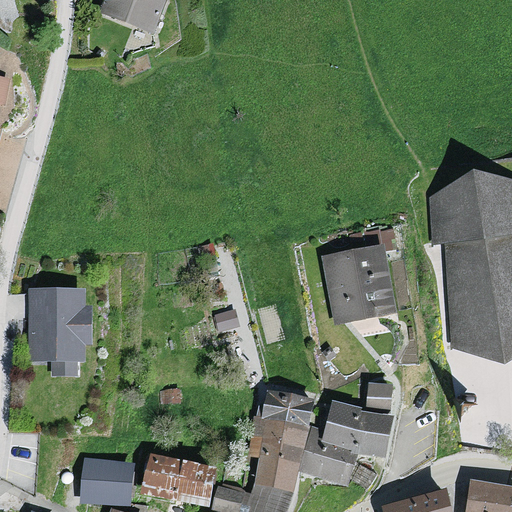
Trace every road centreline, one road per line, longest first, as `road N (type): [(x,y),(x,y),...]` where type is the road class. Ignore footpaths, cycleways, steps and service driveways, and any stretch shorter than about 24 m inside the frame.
road 1 (residential): [(65,0),(0,287)]
road 2 (residential): [(366,511),(454,470),(511,476)]
